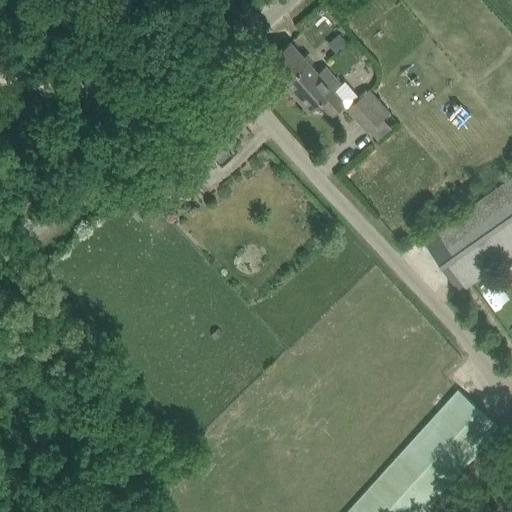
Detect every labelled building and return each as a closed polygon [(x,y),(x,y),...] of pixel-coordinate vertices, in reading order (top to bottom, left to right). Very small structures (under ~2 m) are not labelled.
[(347,42),(339,33),(328,43),(336,52),(347,42)] [(284,83),(308,62),(289,41),(266,62),(284,83)] [(325,66),(318,73),(308,62),(284,83),(309,111),(319,103),(331,115),(343,105),(332,92),(341,84),(325,66)] [(367,132),(369,131),(383,118),(389,113),(369,89),(346,108),(367,132)] [(383,118),(369,131),(377,140),(391,127),(383,118)] [(215,156),(222,165),(233,154),(226,146),(233,139),(215,120),(190,143),(208,162),(215,156)] [(137,218),(183,174),(167,157),(121,201),(137,218)] [(511,177),(440,228),(424,239),(460,292),(511,255),(511,177)] [(460,389),(347,511),(423,511),(501,427),(460,389)]
